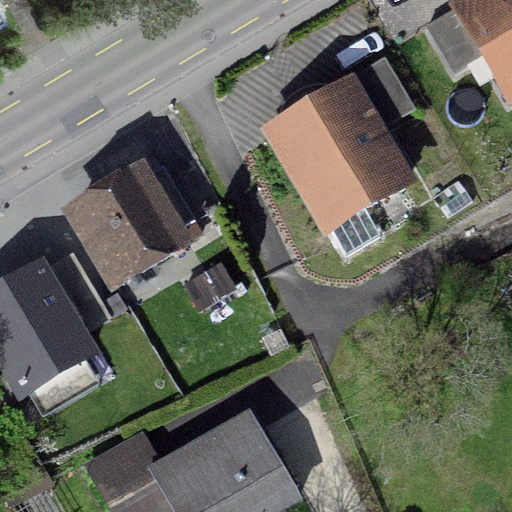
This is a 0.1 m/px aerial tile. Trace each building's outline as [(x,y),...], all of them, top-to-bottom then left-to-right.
[(511,0),(468,0),(455,8),(508,98),(511,96),(511,0)] [(346,101),(275,141),(327,231),(397,191),(346,101)] [(138,187),(136,183),(71,222),(113,292),(178,253),(170,240),(192,228),(160,174),(138,187)] [(43,264),(0,289),(0,378),(19,410),(101,361),(43,264)] [(291,509),(292,508),(245,426),(212,445),(210,441),(194,450),(196,454),(153,478),(136,447),(86,476),(105,511),(281,511),(289,507),(291,509)]
